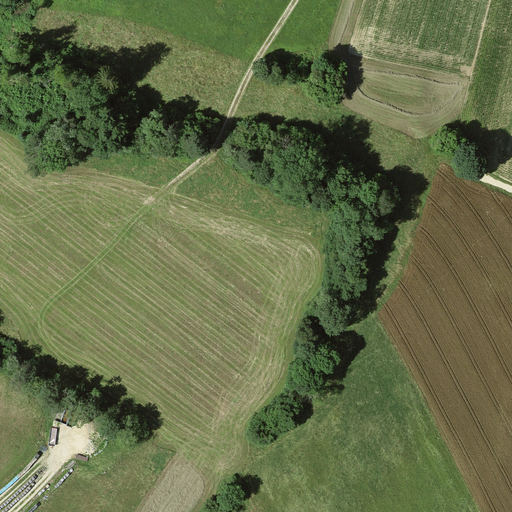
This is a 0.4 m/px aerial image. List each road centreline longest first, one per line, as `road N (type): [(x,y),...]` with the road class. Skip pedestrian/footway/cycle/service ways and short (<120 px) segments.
road 1 (track): [(199,160),(223,135),(259,54),(295,0)]
road 2 (track): [(11,511),(72,450),(66,439),(0,497)]
